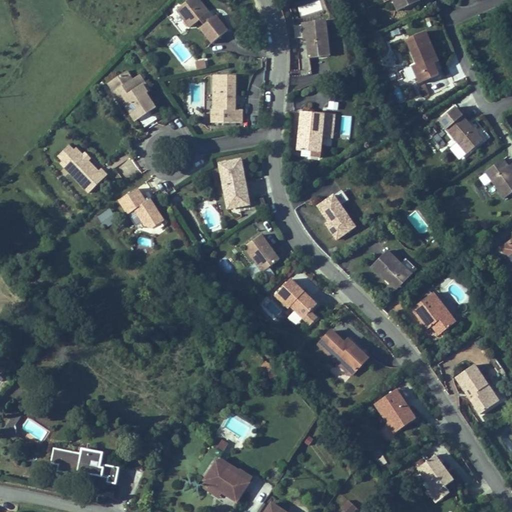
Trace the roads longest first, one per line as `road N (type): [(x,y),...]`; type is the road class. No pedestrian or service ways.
road 1 (residential): [(275,133),(276,177),(290,220),(405,348),(511,507)]
road 2 (unclassified): [(497,0),(455,17),(449,30),(487,108),(511,101)]
road 3 (residential): [(268,0),(281,49),(275,133)]
